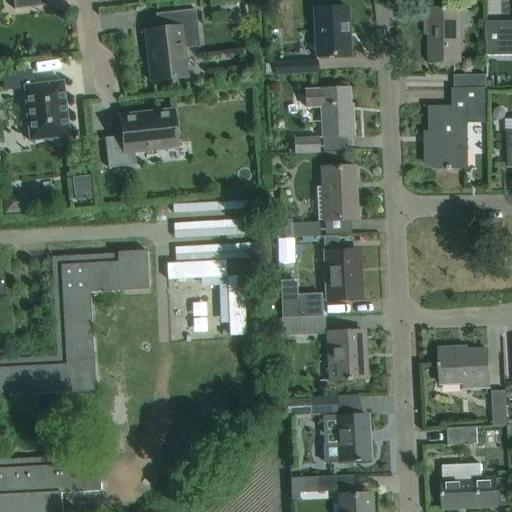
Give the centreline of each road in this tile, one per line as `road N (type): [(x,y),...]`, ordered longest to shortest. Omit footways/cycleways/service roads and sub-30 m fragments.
road 1 (residential): [(396,207),(386,0)]
road 2 (residential): [(409,511),(400,316)]
